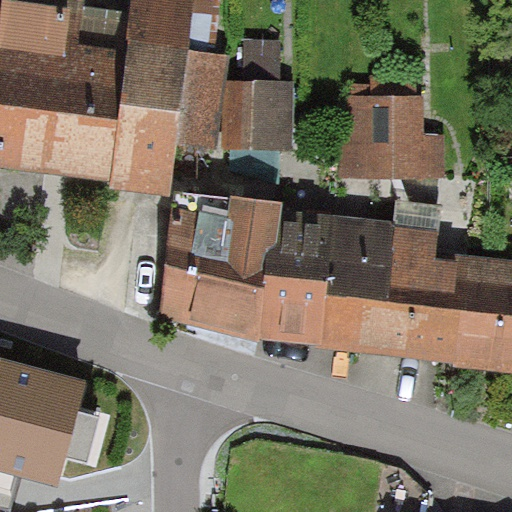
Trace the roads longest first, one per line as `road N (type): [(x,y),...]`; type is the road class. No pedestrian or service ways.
road 1 (residential): [(511,487),(198,376)]
road 2 (residential): [(198,376),(0,294)]
road 3 (residential): [(178,511),(178,443),(198,376)]
